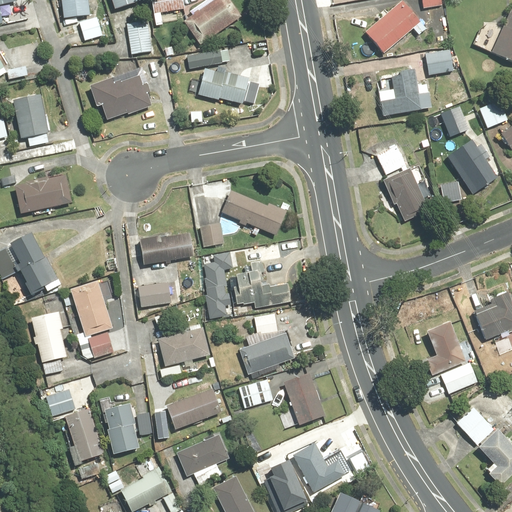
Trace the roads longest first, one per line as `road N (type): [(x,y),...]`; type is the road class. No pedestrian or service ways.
road 1 (secondary): [(460,511),(416,456),(372,364),(350,283)]
road 2 (residential): [(130,167),(321,133)]
road 3 (unknown): [(130,167),(119,220),(135,355)]
road 4 (residential): [(350,283),(511,229)]
road 5 (secondary): [(350,283),(321,133)]
road 6 (secondary): [(321,133),(303,0)]
